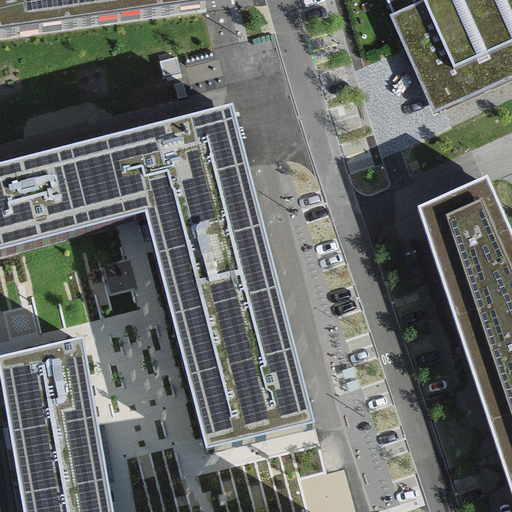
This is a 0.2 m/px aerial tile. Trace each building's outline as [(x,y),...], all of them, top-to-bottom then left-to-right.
[(0,0),(0,39),(204,11),(200,0),(0,0)] [(511,0),(389,0),(437,108),(511,74),(511,0)] [(228,107),(0,161),(0,256),(162,221),(213,446),(315,427),(303,373),(228,107)] [(432,311),(511,280),(511,234),(484,161),(388,197),(432,311)] [(477,432),(511,418),(511,280),(432,311),(471,415),(477,432)] [(111,511),(86,346),(0,359),(4,396),(25,511),(111,511)] [(511,511),(511,418),(477,432),(508,511),(511,511)]
